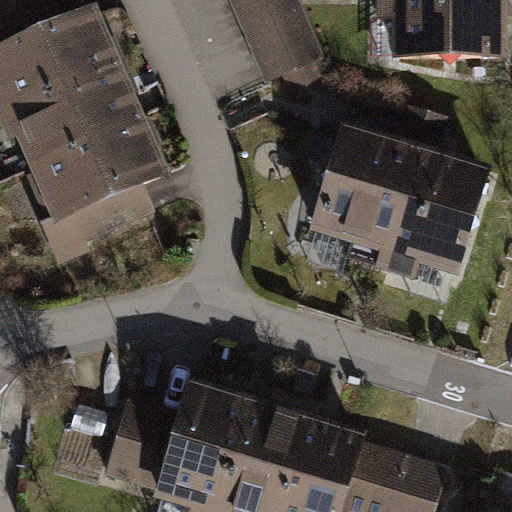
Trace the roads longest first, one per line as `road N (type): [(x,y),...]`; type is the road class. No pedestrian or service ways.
road 1 (residential): [(238,328),(175,42),(147,0)]
road 2 (residential): [(238,328),(511,407)]
road 3 (residential): [(0,348),(238,328)]
